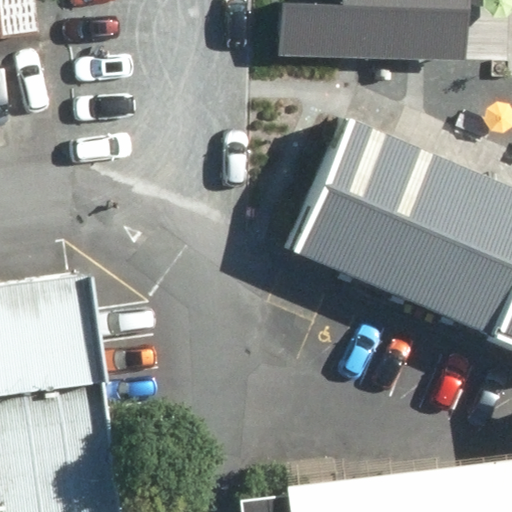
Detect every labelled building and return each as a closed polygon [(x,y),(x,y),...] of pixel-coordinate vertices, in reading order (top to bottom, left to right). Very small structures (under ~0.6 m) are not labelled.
[(28,0),(0,0),(0,39),(33,35),(28,0)] [(461,0),(276,0),(276,42),(437,44),(437,40),(461,41),(461,0)] [(287,248),(511,342),(511,184),(344,113),(287,248)] [(0,511),(116,511),(84,272),(0,283),(0,511)] [(511,511),(511,461),(279,489),(280,496),(231,501),(232,511),(511,511)]
